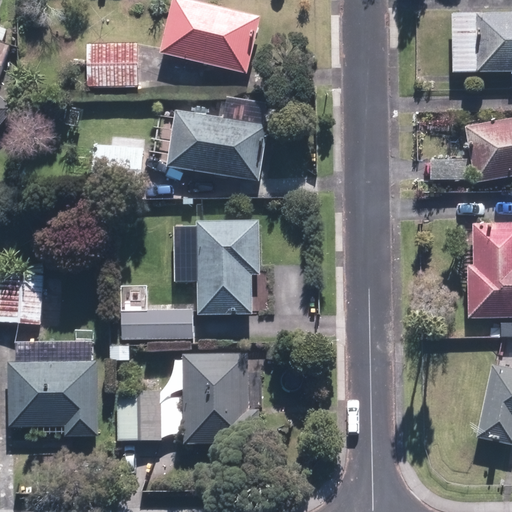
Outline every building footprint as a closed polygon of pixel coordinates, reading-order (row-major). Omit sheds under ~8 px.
[(194,0),(180,0),(168,52),(253,72),(266,17),(194,0)] [(511,17),(473,18),(473,76),(511,75),(511,17)] [(0,41),(0,69),(8,45),(0,41)] [(138,44),(87,46),(88,87),(139,86),(138,44)] [(0,126),(16,108),(0,94),(0,126)] [(183,111),(175,164),(265,179),(274,126),(183,111)] [(511,123),(461,133),(471,187),(511,180),(511,123)] [(152,146),(99,145),(98,183),(151,184),(152,146)] [(264,220),(204,221),(207,311),(259,310),(258,272),(265,272),(264,220)] [(464,271),(465,322),(511,321),(511,228),(470,229),(471,271),(464,271)] [(52,267),(9,264),(6,318),(48,321),(52,267)] [(127,306),(126,342),(198,343),(198,307),(127,306)] [(254,353),(192,354),(193,441),(265,440),(265,409),(255,409),(254,353)] [(103,361),(17,362),(18,425),(73,424),(73,431),(104,431),(103,361)] [(511,434),(511,374),(487,369),(472,441),(509,449),(511,434)]
